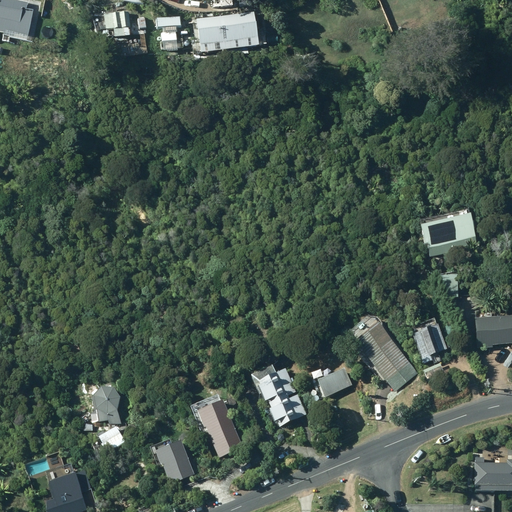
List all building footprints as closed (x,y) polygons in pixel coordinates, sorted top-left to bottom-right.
[(0,0),(0,31),(4,32),(3,35),(27,40),(34,8),(27,6),(28,2),(15,0),(0,0)] [(129,11),(104,13),(105,29),(114,28),(114,36),(131,35),(129,11)] [(254,11),(196,19),(201,53),(259,45),(254,11)] [(181,17),(159,20),(160,28),(164,27),(167,49),(180,47),(177,25),(182,24),(181,17)] [(146,26),(145,19),(138,20),(139,27),(146,26)] [(24,57),(0,56),(0,69),(23,70),(24,57)] [(472,213),(422,225),(427,243),(428,243),(432,256),(448,252),(449,255),(460,252),(459,249),(477,245),(472,213)] [(442,298),(459,297),(458,274),(441,275),(442,298)] [(511,315),(476,319),(479,348),(492,347),(492,344),(511,342),(511,315)] [(356,340),(395,392),(418,374),(380,323),(356,340)] [(413,333),(424,364),(450,355),(439,324),(413,333)] [(322,359),(306,372),(312,378),(328,366),(322,359)] [(428,368),(433,379),(445,373),(440,362),(428,368)] [(307,415),(286,369),(277,373),(273,365),(251,375),(260,394),(262,393),(266,402),(268,401),(272,409),(269,410),(275,422),(277,420),(280,427),(307,415)] [(345,368),(318,381),(326,397),(353,385),(345,368)] [(113,388),(102,388),(94,397),(96,408),(107,414),(117,409),(121,398),(113,388)] [(243,448),(223,400),(197,411),(204,428),(206,427),(219,458),(243,448)] [(116,426),(98,437),(108,453),(126,442),(116,426)] [(195,474),(181,440),(154,450),(161,465),(163,465),(171,484),(195,474)] [(511,485),(511,460),(507,460),(507,462),(484,462),(484,458),(475,458),(476,491),(502,491),(502,486),(511,485)] [(85,511),(73,480),(46,490),(52,504),(42,508),(43,511),(85,511)]
